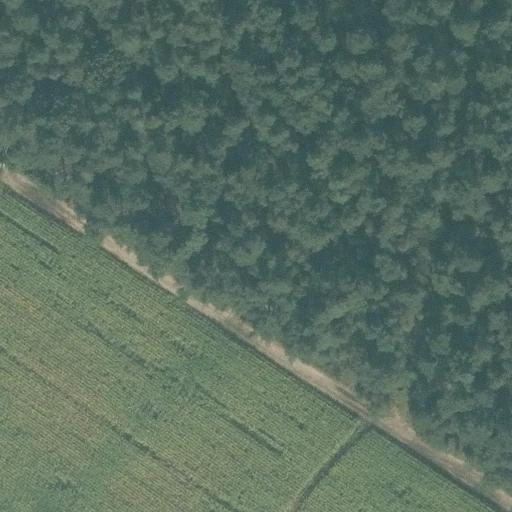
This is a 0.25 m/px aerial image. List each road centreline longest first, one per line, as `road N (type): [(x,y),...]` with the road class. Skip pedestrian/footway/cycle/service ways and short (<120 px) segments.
road 1 (track): [(495,0),(397,428),(511,503)]
road 2 (track): [(397,428),(0,167)]
